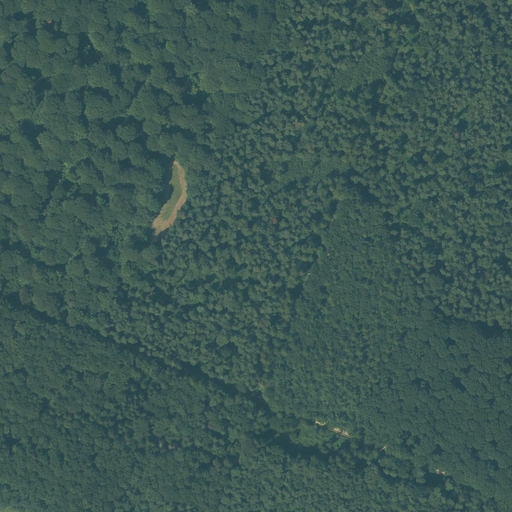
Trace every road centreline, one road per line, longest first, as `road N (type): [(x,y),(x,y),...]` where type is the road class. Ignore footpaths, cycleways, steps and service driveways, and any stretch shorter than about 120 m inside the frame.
road 1 (track): [(257,396),(0,294)]
road 2 (track): [(511,498),(257,396)]
